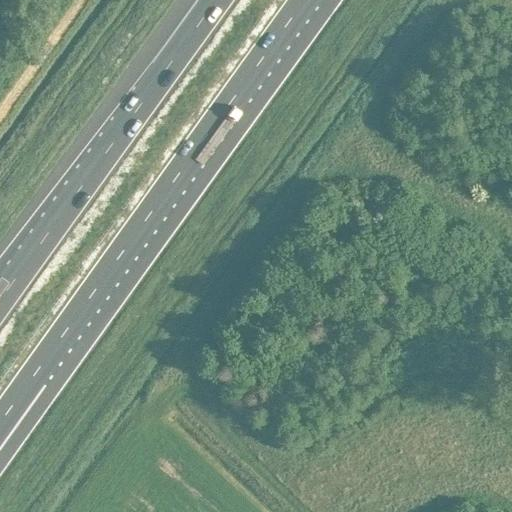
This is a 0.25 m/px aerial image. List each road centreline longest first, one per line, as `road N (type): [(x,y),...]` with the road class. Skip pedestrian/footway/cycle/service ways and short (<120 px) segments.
road 1 (motorway): [(28,370),(296,0)]
road 2 (motorway): [(206,0),(0,289)]
